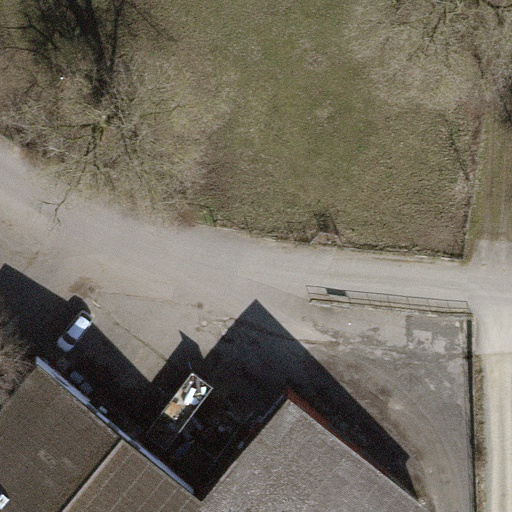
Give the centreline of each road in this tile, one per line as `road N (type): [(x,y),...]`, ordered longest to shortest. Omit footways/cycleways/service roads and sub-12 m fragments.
road 1 (unclassified): [(511,291),(236,262),(91,213),(0,168)]
road 2 (unknown): [(236,262),(378,379),(424,479),(430,511)]
road 3 (track): [(496,290),(502,511)]
